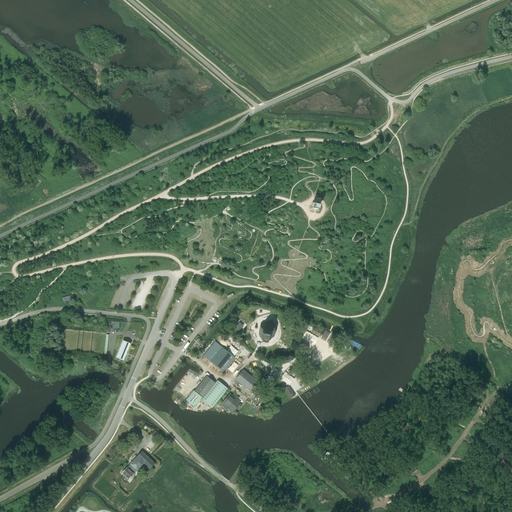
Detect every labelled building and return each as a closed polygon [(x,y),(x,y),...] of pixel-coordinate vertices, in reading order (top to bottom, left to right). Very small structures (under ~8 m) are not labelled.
[(274,337),(275,330),(272,320),(264,323),(261,322),(259,329),(262,338),(269,340),(274,337)] [(314,327),(311,333),(319,337),(322,331),(314,327)] [(317,337),(313,348),(321,351),(324,339),(317,337)] [(116,357),(123,360),(130,344),(123,341),(116,357)] [(215,343),(204,356),(223,371),(234,358),(215,343)] [(322,351),(331,356),(333,352),(325,347),(322,351)] [(326,362),(329,358),(321,353),(318,357),(326,362)] [(234,372),(240,364),(234,360),(228,368),(234,372)] [(253,392),(259,384),(256,382),(243,372),(237,379),(238,380),(253,392)] [(203,395),(213,383),(207,378),(197,390),(203,395)] [(212,408),(228,389),(217,380),(202,399),(212,408)] [(295,395),(289,385),(283,389),(290,399),(295,395)] [(193,390),(186,400),(194,407),(202,397),(193,390)] [(232,411),(237,404),(240,406),(241,404),(239,402),(230,395),(223,404),(232,411)] [(262,401),(256,407),(261,411),(266,404),(265,404),(266,401),(261,397),(260,399),(262,401)] [(155,430),(151,434),(154,437),(154,436),(156,438),(159,434),(155,430)] [(154,463),(141,452),(126,468),(125,469),(125,470),(122,473),(129,479),(144,463),(150,469),(154,463)]
